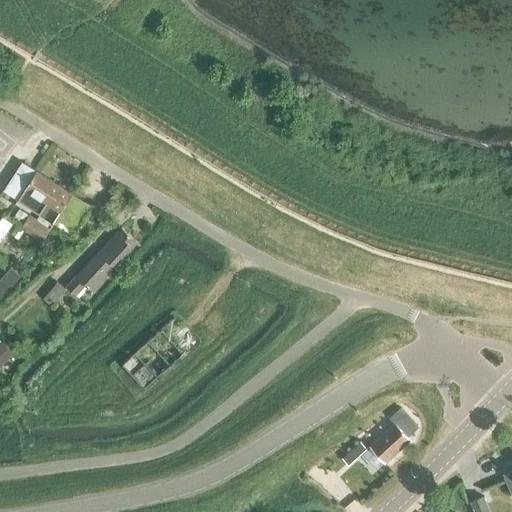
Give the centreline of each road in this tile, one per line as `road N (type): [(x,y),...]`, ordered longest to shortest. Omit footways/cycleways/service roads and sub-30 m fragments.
road 1 (residential): [(451,360),(426,323),(248,257),(0,105)]
road 2 (tertiary): [(66,511),(206,477),(389,369),(451,360)]
road 3 (tertiary): [(385,511),(502,397)]
